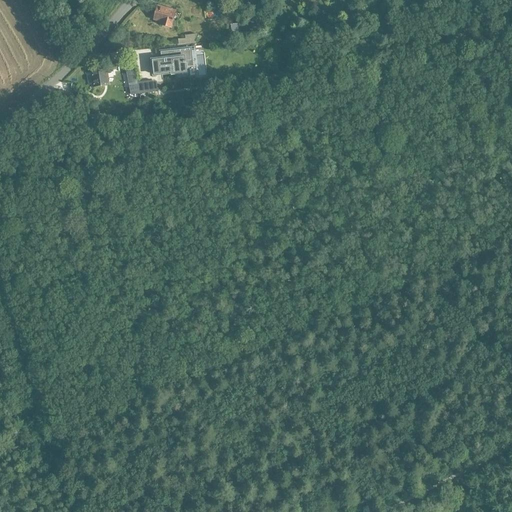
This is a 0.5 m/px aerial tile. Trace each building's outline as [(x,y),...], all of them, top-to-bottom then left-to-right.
[(176,11),(158,5),(153,20),(161,22),(160,25),(172,28),(176,11)] [(229,27),(230,37),(240,36),(239,26),(229,27)] [(178,39),(179,45),(197,43),(196,34),(185,35),(185,39),(178,39)] [(157,63),(152,63),(154,75),(185,71),(184,63),(186,63),(186,61),(191,60),(190,49),(161,52),(161,59),(157,60),(157,63)] [(105,67),(91,70),(93,87),(107,85),(105,67)] [(126,89),(108,92),(110,100),(128,97),(127,93),(126,89)] [(136,90),(129,92),(130,99),(138,97),(136,90)]
